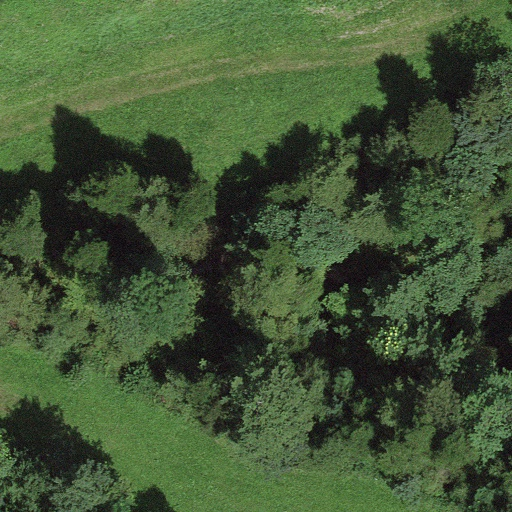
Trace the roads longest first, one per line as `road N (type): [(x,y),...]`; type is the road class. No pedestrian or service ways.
road 1 (track): [(511,15),(357,56),(192,75),(0,131)]
road 2 (track): [(0,401),(36,420),(142,511)]
